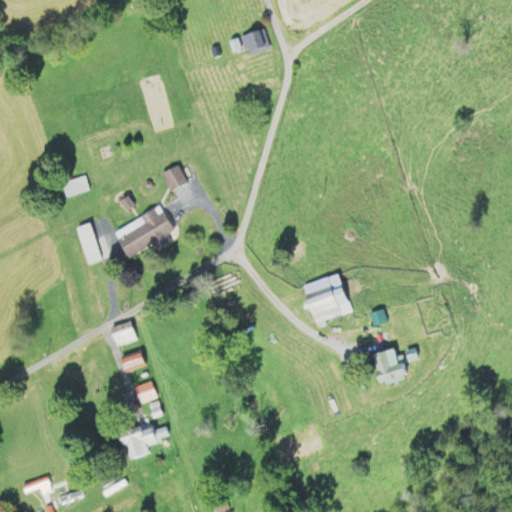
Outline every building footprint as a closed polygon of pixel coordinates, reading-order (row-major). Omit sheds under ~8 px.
[(231,58),(263,50),(259,32),(236,37),(237,40),(227,42),(231,58)] [(167,190),(183,184),(177,168),(161,173),(167,190)] [(61,185),(65,199),(88,191),(84,177),(61,185)] [(173,236),(160,208),(112,232),(125,259),(173,236)] [(87,265),(100,260),(87,225),(74,229),(87,265)] [(308,325),(344,315),(334,277),(297,287),(308,325)] [(134,340),(128,327),(109,336),(115,349),(134,340)] [(371,386),(394,380),(386,350),(364,356),(371,386)] [(141,363),(134,354),(118,367),(125,376),(141,363)] [(130,389),(135,405),(152,400),(147,383),(130,389)] [(148,435),(145,425),(112,435),(121,462),(144,455),(142,446),(162,440),(160,431),(148,435)] [(203,503),(204,511),(218,511),(216,500),(203,503)]
